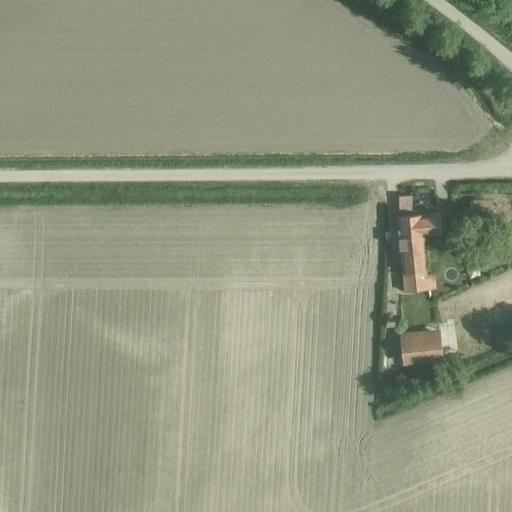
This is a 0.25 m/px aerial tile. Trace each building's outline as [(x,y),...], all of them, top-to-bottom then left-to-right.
[(398,197),(399,217),(400,217),(401,236),(404,272),(426,270),(423,234),(441,233),(439,213),(412,215),(411,196),(398,197)] [(494,200),(474,200),(474,214),(494,215),(494,200)] [(476,265),(467,269),(470,278),(479,275),(476,265)] [(439,333),(401,337),(404,362),(441,358),(439,333)] [(413,385),(402,373),(394,380),(404,392),(413,385)]
